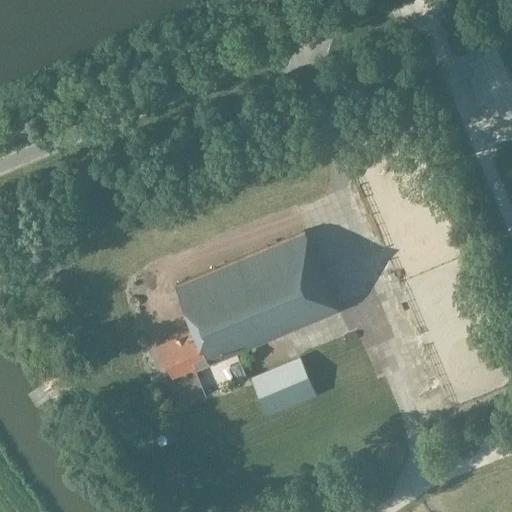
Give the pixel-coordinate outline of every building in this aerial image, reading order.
[(372,234),(387,276),(443,255),(428,214),(372,234)] [(338,310),(316,256),(306,230),(175,285),(193,326),(157,341),(172,376),(193,367),(195,370),(338,310)] [(238,362),(230,365),(237,380),(244,377),(238,362)] [(291,362),(264,374),(271,388),(297,377),(291,362)] [(139,430),(139,442),(157,442),(156,430),(139,430)]
